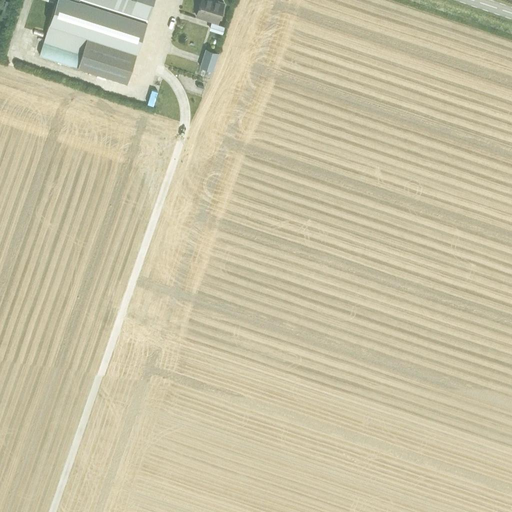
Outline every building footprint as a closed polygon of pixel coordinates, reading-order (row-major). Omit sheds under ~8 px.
[(73,0),(55,0),(47,26),(135,54),(145,23),(73,0)] [(79,0),(146,21),(152,0),(79,0)] [(200,0),(197,11),(209,15),(208,19),(216,21),(223,2),(215,0),(200,0)] [(221,32),(223,26),(210,22),(208,28),(221,32)] [(48,27),(40,53),(75,66),(83,39),(48,27)] [(85,39),(77,66),(124,81),(133,55),(85,39)] [(209,46),(204,64),(216,68),(221,50),(209,46)]
